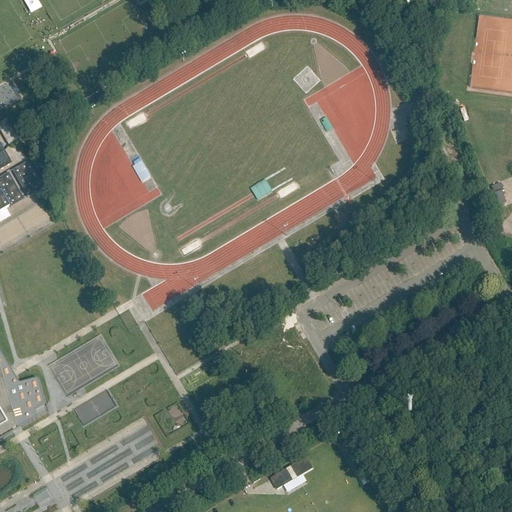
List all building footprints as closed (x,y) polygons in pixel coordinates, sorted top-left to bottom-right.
[(0,131),(9,146),(19,140),(7,120),(0,124),(0,131)] [(0,143),(0,172),(12,165),(0,143)] [(27,198),(40,190),(25,163),(11,170),(27,198)] [(22,200),(7,175),(0,178),(0,211),(8,207),(9,208),(22,200)] [(255,200),(270,192),(264,181),(249,188),(255,200)] [(504,192),(501,185),(491,188),(499,207),(506,204),(502,193),(504,192)] [(0,434),(17,422),(20,427),(21,428),(22,428),(23,428),(47,413),(39,381),(39,380),(38,380),(37,380),(5,389),(1,373),(8,369),(9,368),(9,367),(9,366),(0,351),(0,434)] [(364,451),(353,457),(359,467),(370,461),(364,451)] [(267,477),(273,487),(309,465),(303,455),(267,477)]
